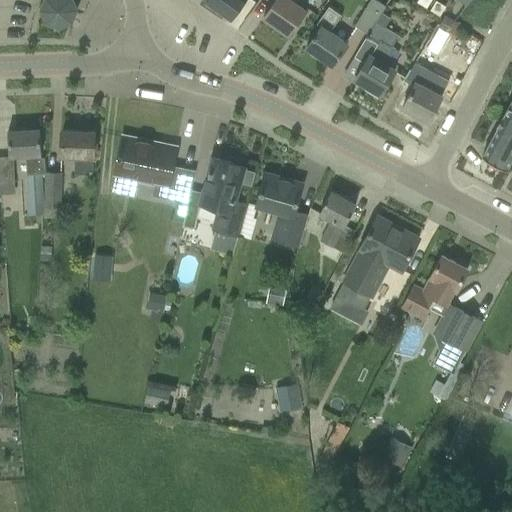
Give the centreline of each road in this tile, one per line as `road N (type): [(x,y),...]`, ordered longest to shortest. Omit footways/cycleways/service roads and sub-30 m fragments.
road 1 (tertiary): [(431,187),(239,93),(180,79),(137,50)]
road 2 (residential): [(431,187),(511,18)]
road 3 (tertiary): [(0,69),(94,65),(137,50)]
